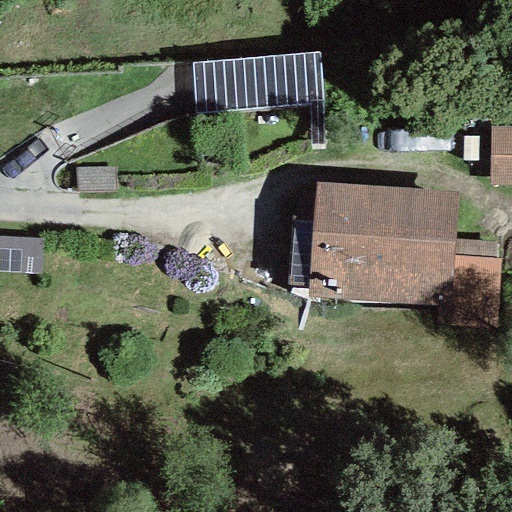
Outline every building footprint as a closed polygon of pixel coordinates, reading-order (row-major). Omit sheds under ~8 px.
[(318,50),(189,59),(193,117),(308,108),(311,144),(325,143),(318,50)] [(511,126),(489,126),(487,180),(511,180),(511,126)] [(110,165),(73,166),(73,190),(111,189),(110,165)] [(461,188),(314,178),(313,191),(298,190),(293,275),(313,277),(312,293),(439,300),(437,321),(494,325),(499,253),(457,250),(461,188)] [(41,234),(0,232),(0,270),(40,272),(41,234)]
